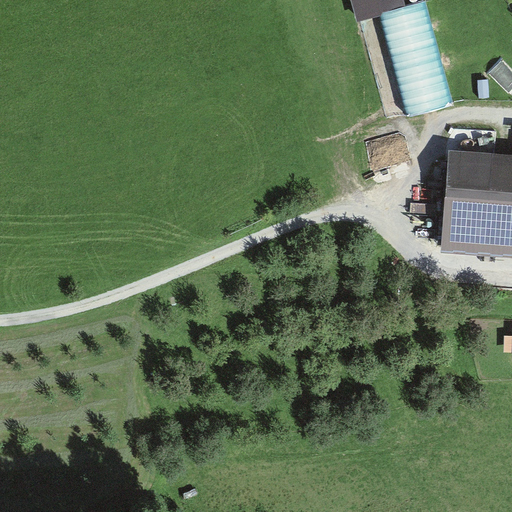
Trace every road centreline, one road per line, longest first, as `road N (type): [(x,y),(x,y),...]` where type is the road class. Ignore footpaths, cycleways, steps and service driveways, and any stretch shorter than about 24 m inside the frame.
road 1 (track): [(0,323),(83,309),(335,210),(387,223),(439,267),(511,272)]
road 2 (track): [(511,116),(456,115),(437,130),(387,223)]
